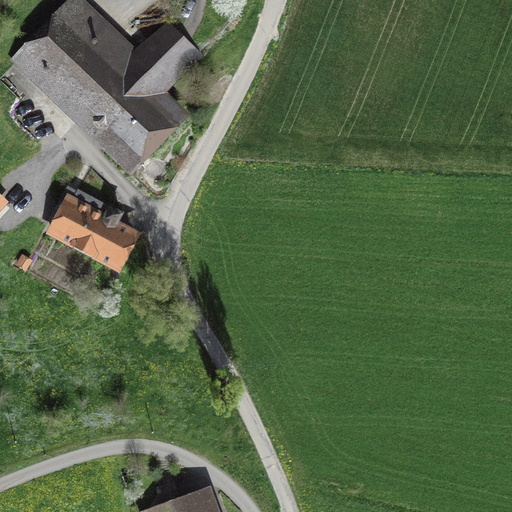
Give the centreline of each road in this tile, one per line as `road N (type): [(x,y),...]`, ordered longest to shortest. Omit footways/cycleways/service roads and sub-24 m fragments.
road 1 (unclassified): [(290,511),(188,297),(174,247),(186,194),(276,0)]
road 2 (unclassified): [(253,511),(228,483),(150,446),(109,447),(0,486)]
